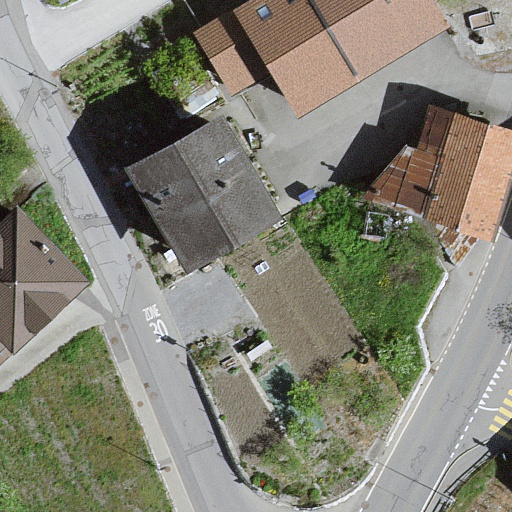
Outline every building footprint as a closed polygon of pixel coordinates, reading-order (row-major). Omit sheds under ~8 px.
[(435,0),(257,0),(192,38),(225,105),(270,75),(295,120),(453,31),(435,0)] [(511,186),(511,128),(431,111),(365,202),(495,243),(511,186)] [(226,120),(127,174),(193,276),(286,226),(226,120)] [(22,211),(0,232),(0,342),(14,357),(89,287),(22,211)] [(0,342),(0,369),(14,357),(0,342)]
